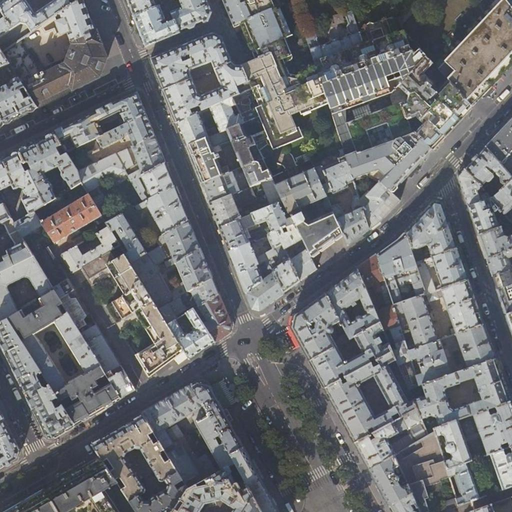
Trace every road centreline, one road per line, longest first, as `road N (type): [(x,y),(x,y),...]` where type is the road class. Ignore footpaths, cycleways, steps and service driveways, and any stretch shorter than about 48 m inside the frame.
road 1 (residential): [(247,334),(142,77)]
road 2 (residential): [(440,174),(387,231),(247,334)]
road 3 (residential): [(511,366),(440,174)]
road 4 (residential): [(328,500),(253,360),(247,334)]
road 5 (residential): [(0,146),(142,77)]
road 6 (residential): [(148,395),(38,458)]
road 7 (residential): [(148,395),(85,289)]
